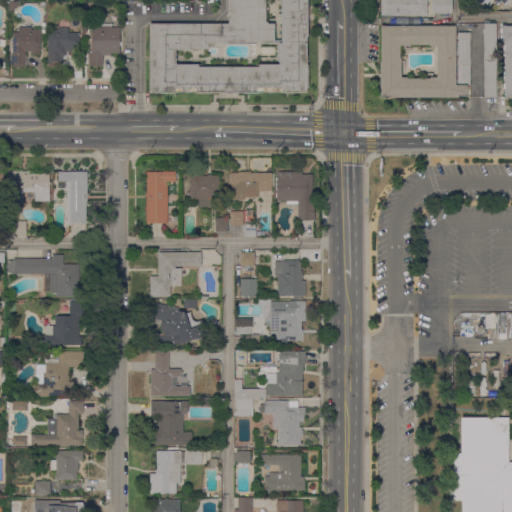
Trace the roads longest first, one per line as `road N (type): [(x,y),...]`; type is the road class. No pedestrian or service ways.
road 1 (residential): [(116,511),(116,130)]
road 2 (secondary): [(345,511),(345,278)]
road 3 (secondary): [(345,278),(343,133)]
road 4 (secondary): [(343,133),(215,130)]
